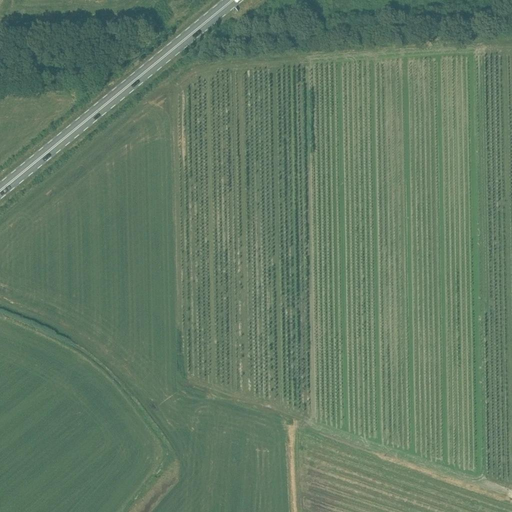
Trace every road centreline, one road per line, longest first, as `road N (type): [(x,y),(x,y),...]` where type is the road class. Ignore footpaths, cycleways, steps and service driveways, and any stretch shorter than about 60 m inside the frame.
road 1 (primary): [(232,0),(0,190)]
road 2 (track): [(511,496),(290,417)]
